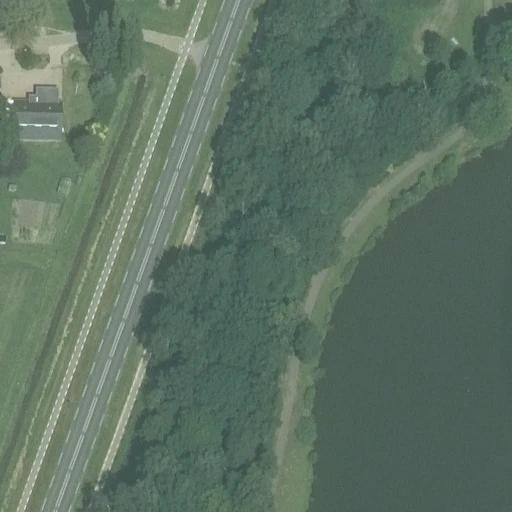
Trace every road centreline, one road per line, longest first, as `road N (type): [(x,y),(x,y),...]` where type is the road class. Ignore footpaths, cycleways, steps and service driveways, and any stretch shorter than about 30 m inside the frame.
road 1 (primary): [(54,511),(216,58)]
road 2 (unclassified): [(216,58),(130,34),(0,44)]
